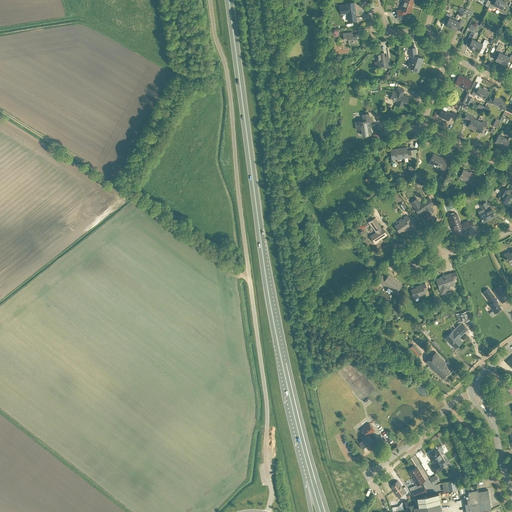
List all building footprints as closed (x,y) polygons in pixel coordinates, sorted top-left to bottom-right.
[(414,0),(404,0),(403,3),(401,9),(397,10),(397,16),(405,15),(406,11),(410,13),(414,0)] [(495,8),(496,6),(501,8),(499,11),(506,14),(509,7),(504,5),(505,1),(502,0),(495,0),(495,1),(493,0),(491,0),(488,7),(492,9),(495,8)] [(356,20),(354,2),(346,3),(346,4),(339,5),(340,13),(349,12),(349,17),(348,17),(348,21),(356,20)] [(450,28),(454,19),(449,17),(450,14),(447,13),(444,18),(448,19),(445,25),(450,28)] [(454,19),(450,28),(456,30),(458,25),(462,26),(464,21),(461,19),(460,22),(454,19)] [(353,35),(352,32),(343,33),(344,40),(348,40),(349,44),(358,43),(357,38),(359,38),(358,34),(353,35)] [(468,47),(473,49),(477,41),(472,38),(474,34),(471,32),(467,39),(470,41),(468,47)] [(477,41),(473,49),(479,52),(481,46),(484,48),(488,41),(485,39),(482,44),(477,41)] [(416,56),(415,48),(409,49),(410,52),(409,53),(409,55),(412,56),(408,67),(413,68),(413,70),(418,71),(423,58),(416,56)] [(495,60),(500,62),(504,54),(499,52),(500,49),(496,48),(494,53),(497,54),(495,60)] [(385,61),(384,56),(384,52),(376,53),(377,61),(377,66),(384,65),(385,67),(390,67),(389,60),(385,61)] [(504,54),(500,62),(505,65),(508,59),(511,61),(511,59),(511,55),(510,54),(509,57),(504,54)] [(471,81),(458,75),(454,84),(466,90),(471,81)] [(390,98),(393,99),(397,101),(396,105),(402,107),(403,103),(406,104),(409,98),(402,95),(404,90),(398,87),(396,93),(392,92),(390,98)] [(488,92),(479,87),(477,91),(474,89),(471,94),(474,96),(475,94),(485,98),(488,92)] [(466,91),(461,101),(464,103),(469,93),(466,91)] [(506,105),(504,104),(505,100),(495,95),(493,98),(490,97),(487,103),(491,105),(492,103),(502,107),(501,109),(503,111),(506,105)] [(453,118),(456,113),(452,111),(451,113),(442,109),(438,116),(448,120),(450,117),(453,118)] [(371,127),(368,113),(362,114),(363,121),(355,122),(356,129),(361,129),(363,136),(371,134),(370,127),(371,127)] [(467,127),(473,129),(477,120),(473,118),(474,117),(469,115),(466,113),(464,119),(470,122),(467,127)] [(477,120),(473,129),(479,132),(481,127),(485,129),(487,123),(482,121),(482,122),(477,120)] [(511,134),(506,132),(505,134),(507,136),(506,138),(498,135),(495,142),(501,145),(501,146),(505,148),(509,140),(510,137),(511,134)] [(407,151),(407,147),(391,149),(392,159),(408,157),(408,160),(412,159),(411,150),(407,151)] [(441,157),(434,153),(428,164),(433,166),(434,163),(441,167),(440,169),(443,171),(447,162),(444,161),(445,158),(441,156),(441,157)] [(469,172),(463,169),(459,176),(467,180),(467,181),(472,184),(472,185),(476,187),(480,179),(476,177),(477,174),(473,172),(471,174),(468,172),(469,172)] [(424,191),(427,196),(432,192),(429,187),(424,191)] [(508,189),(503,187),(499,194),(500,195),(498,198),(508,204),(511,197),(511,196),(506,193),(508,189)] [(411,202),(414,207),(419,214),(425,209),(428,214),(434,211),(430,206),(433,204),(429,197),(426,199),(426,200),(421,203),(417,198),(411,202)] [(482,209),(478,211),(479,214),(483,222),(489,219),(488,218),(494,215),(491,208),(487,209),(486,207),(488,206),(486,202),(480,205),(482,209)] [(461,224),(458,217),(457,213),(448,216),(455,233),(463,230),(462,229),(474,225),(472,219),(463,222),(464,223),(461,224)] [(411,221),(407,215),(404,217),(405,219),(402,221),(401,219),(398,221),(399,223),(395,226),(399,232),(403,230),(404,231),(410,226),(408,223),(411,221)] [(378,222),(375,217),(368,222),(371,227),(372,226),(376,232),(370,236),(375,243),(379,241),(378,240),(387,234),(382,227),(381,228),(378,223),(378,222)] [(511,249),(503,254),(506,260),(508,259),(510,264),(511,262),(511,249)] [(457,277),(455,271),(451,273),(442,276),(443,277),(436,279),(442,293),(451,290),(449,285),(451,284),(452,286),(455,284),(453,279),(457,277)] [(402,285),(389,274),(386,278),(382,275),(377,281),(382,285),(384,283),(395,293),(402,285)] [(369,285),(375,290),(379,284),(373,280),(369,285)] [(427,290),(425,283),(415,287),(415,288),(411,289),(414,298),(419,296),(418,295),(425,293),(425,291),(427,290)] [(502,302),(508,298),(500,286),(494,291),(502,302)] [(491,316),(495,313),(501,309),(497,303),(498,301),(497,299),(496,300),(488,289),(483,292),(491,303),(489,305),(493,310),(489,312),(491,316)] [(467,310),(459,313),(462,322),(470,319),(467,310)] [(452,331),(445,338),(455,348),(462,341),(459,338),(468,329),(462,323),(461,323),(452,331)] [(421,345),(424,343),(418,336),(415,339),(421,345)] [(418,356),(421,353),(412,344),(409,347),(418,356)] [(444,369),(448,374),(451,371),(445,364),(446,363),(435,352),(432,355),(442,365),(440,367),(442,370),(444,369)] [(443,379),(448,374),(444,369),(442,370),(440,367),(442,365),(432,355),(425,362),(435,373),(436,372),(438,375),(439,375),(443,379)] [(360,430),(364,434),(360,437),(363,440),(359,443),(366,451),(374,443),(368,436),(375,430),(369,423),(360,430)] [(433,451),(430,452),(430,453),(429,454),(433,461),(434,463),(430,466),(435,473),(444,467),(441,463),(444,461),(437,449),(433,451)] [(410,487),(411,491),(414,497),(427,492),(424,485),(421,487),(419,484),(425,480),(417,467),(410,471),(412,476),(411,476),(416,485),(410,487)] [(430,478),(433,484),(439,481),(436,475),(430,478)] [(458,480),(455,481),(448,482),(449,491),(459,489),(458,486),(459,486),(458,480)] [(406,492),(397,481),(392,485),(392,486),(391,487),(399,497),(406,492)] [(478,491),(477,485),(467,487),(468,493),(463,494),(466,511),(478,511),(491,510),(488,490),(478,491)] [(441,511),(439,493),(417,497),(419,506),(414,507),(414,511),(441,511)]
